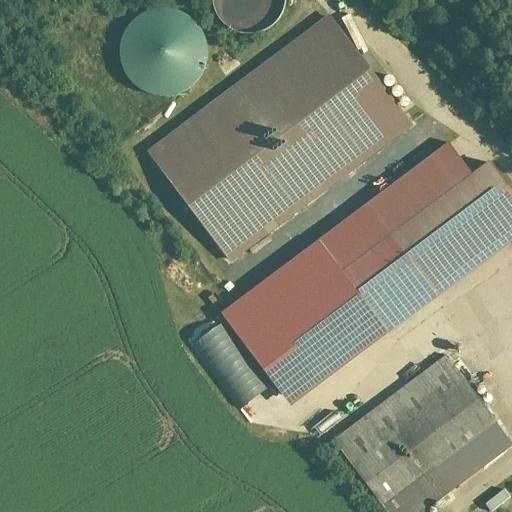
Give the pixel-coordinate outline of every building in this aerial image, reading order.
[(224,0),(237,35),(288,16),(281,0),(224,0)] [(122,54),(125,69),(132,82),(144,91),(158,96),(173,97),(187,92),(199,83),(207,71),(210,58),(210,44),(204,31),(195,20),(183,12),(169,9),(155,10),(142,16),(131,26),(124,39),(122,54)] [(331,19),(149,157),(232,267),(415,128),(331,19)] [(452,142),(223,315),(295,410),(511,245),(511,184),(495,162),(477,175),(452,142)] [(511,445),(448,360),(335,444),(386,511),(436,511),(511,455),(511,445)] [(511,492),(510,490),(489,505),(493,511),(497,511),(511,501),(511,492)]
